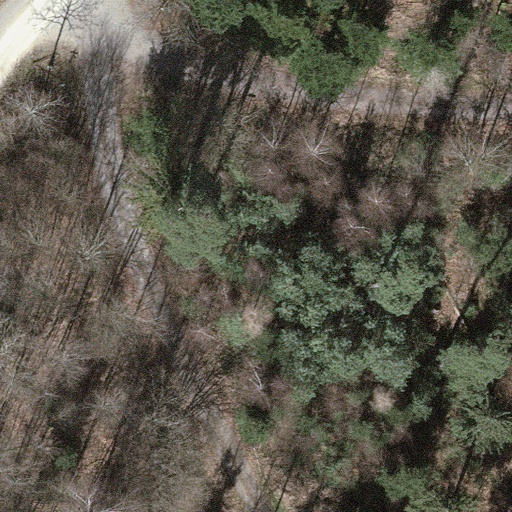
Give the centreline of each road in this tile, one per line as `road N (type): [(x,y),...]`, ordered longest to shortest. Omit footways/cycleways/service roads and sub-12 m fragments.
road 1 (track): [(259,511),(158,300),(112,177),(91,61),(67,0)]
road 2 (track): [(71,0),(162,56),(292,78),(511,90)]
